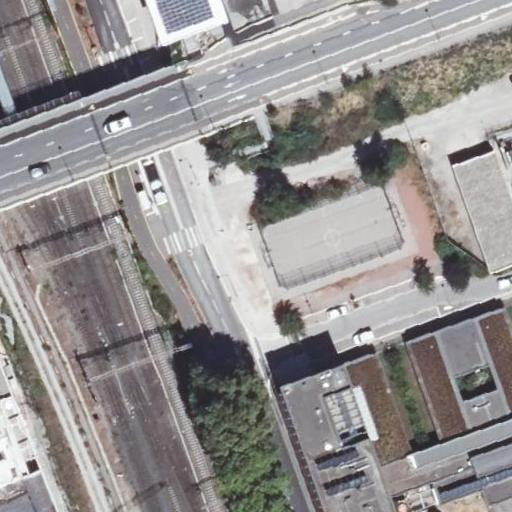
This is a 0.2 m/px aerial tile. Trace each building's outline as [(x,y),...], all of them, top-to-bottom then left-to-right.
[(141,0),(159,47),(226,23),(217,0),(141,0)] [(511,196),(496,151),(454,166),(491,272),(511,264),(511,196)] [(152,207),(144,186),(136,189),(144,209),(152,207)] [(371,352),(280,384),(311,473),(324,511),(394,511),(390,498),(433,482),(441,505),(483,490),(488,506),(511,498),(511,340),(500,307),(410,339),(446,441),(408,454),(371,352)] [(57,511),(0,363),(0,511),(57,511)]
